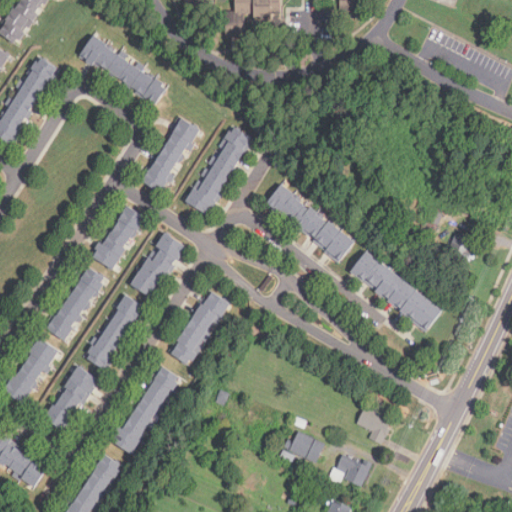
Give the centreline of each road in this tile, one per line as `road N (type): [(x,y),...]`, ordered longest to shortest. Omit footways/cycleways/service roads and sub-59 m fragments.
road 1 (residential): [(0,349),(138,129),(134,115),(92,85),(73,85),(0,198)]
road 2 (residential): [(400,0),(375,42),(327,74),(263,84),(193,64),(162,30),(150,0)]
road 3 (residential): [(211,245),(44,498)]
road 4 (residential): [(365,355),(288,278),(211,245)]
road 5 (residential): [(211,245),(269,304),(365,355)]
road 6 (residential): [(239,208),(380,317)]
road 7 (residential): [(511,115),(375,42)]
road 8 (tertiary): [(458,409),(511,295)]
road 9 (residential): [(278,139),(211,245)]
road 10 (residential): [(112,176),(211,245)]
